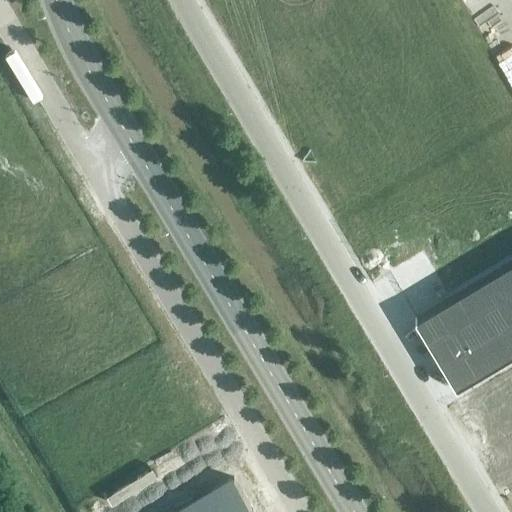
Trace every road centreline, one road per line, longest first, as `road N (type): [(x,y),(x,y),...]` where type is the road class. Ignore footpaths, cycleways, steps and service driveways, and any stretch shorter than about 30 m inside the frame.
road 1 (unclassified): [(486,511),(180,0)]
road 2 (primary): [(352,511),(131,144)]
road 3 (unclassified): [(299,511),(92,167)]
road 4 (unclassified): [(92,167),(0,13)]
road 5 (primary): [(131,144),(55,0)]
